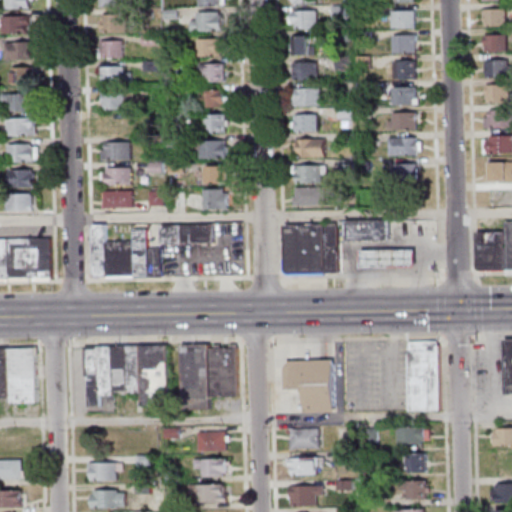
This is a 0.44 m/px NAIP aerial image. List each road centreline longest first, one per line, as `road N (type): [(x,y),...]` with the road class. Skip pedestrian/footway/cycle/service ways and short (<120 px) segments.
road 1 (residential): [(258,511),(254,339),(264,268),(256,0)]
road 2 (residential): [(460,511),(447,0)]
road 3 (secondary): [(511,308),(0,317)]
road 4 (residential): [(73,316),(64,0)]
road 5 (residential): [(56,511),(52,316)]
